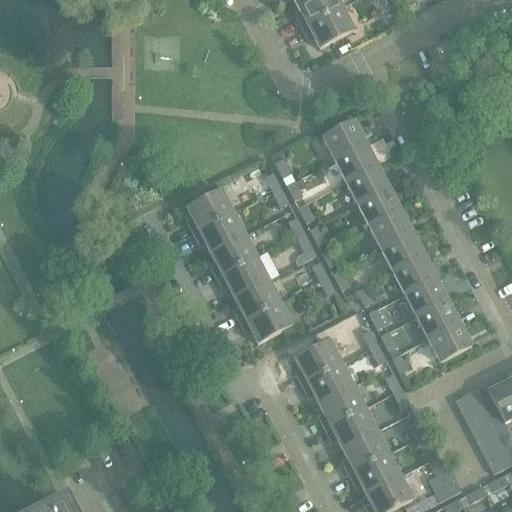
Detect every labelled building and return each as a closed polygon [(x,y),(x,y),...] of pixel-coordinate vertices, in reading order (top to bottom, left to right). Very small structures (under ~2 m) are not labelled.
[(301,32),(330,17),(341,11),(335,0),(309,0),(296,7),(302,20),(296,23),(301,32)] [(330,17),(301,32),(306,42),(312,39),(319,53),(353,35),(341,11),(330,17)] [(334,164),(365,147),(353,125),(322,141),(334,164)] [(365,147),(334,164),(345,186),(377,170),(365,147)] [(274,167),(282,182),(290,177),(283,163),(274,167)] [(377,170),(345,186),(357,209),(389,193),(377,170)] [(273,196),(281,192),(273,177),(265,181),(273,196)] [(286,189),(294,205),(302,201),(294,185),(286,189)] [(281,192),(273,196),(281,212),(288,207),(281,192)] [(389,193),(357,209),(369,232),(400,215),(389,193)] [(192,238),(232,217),(220,194),(186,212),(193,226),(187,229),(192,238)] [(298,212),(306,227),(314,223),(306,208),(298,212)] [(400,215),(369,232),(381,254),(412,238),(400,215)] [(210,257),(244,239),(232,217),(192,238),(197,248),(203,245),(210,257)] [(296,241),(304,237),(296,222),(288,226),(296,241)] [(310,234),(317,248),(325,245),(318,230),(310,234)] [(304,237),(296,241),(304,256),(312,252),(304,237)] [(412,238),(381,254),(393,277),(424,260),(412,238)] [(244,239),(210,257),(217,270),(211,274),(216,283),(256,262),(244,239)] [(321,256),(329,271),(337,267),(329,252),(321,256)] [(393,277),(406,302),(437,286),(424,260),(393,277)] [(256,262),(216,283),(221,293),(227,290),(234,303),(268,285),(256,262)] [(320,286),(327,282),(320,267),(312,271),(320,286)] [(334,279),(341,294),(349,290),(341,275),(334,279)] [(327,282),(320,286),(327,301),(335,296),(327,282)] [(268,285),(234,303),(240,315),(234,318),(239,328),(280,307),(268,285)] [(420,330),(452,313),(437,286),(406,302),(420,330)] [(358,295),(366,311),(373,306),(365,291),(358,295)] [(280,307),(239,328),(244,337),(250,334),(257,348),(291,330),(280,307)] [(430,348),(461,332),(452,313),(420,330),(430,348)] [(369,318),(376,332),(384,328),(377,314),(369,318)] [(461,332),(430,348),(440,367),(471,351),(461,332)] [(369,353),(377,349),(370,334),(362,337),(369,353)] [(380,340),(388,355),(396,351),(388,336),(380,340)] [(300,389),(340,368),(329,345),(294,363),(302,377),(295,380),(300,389)] [(377,349),(369,353),(377,368),(385,363),(377,349)] [(392,363),(399,378),(407,374),(400,359),(392,363)] [(340,368),(300,389),(305,399),(312,396),(318,408),(352,390),(340,368)] [(392,398),(401,394),(393,379),(384,382),(392,398)] [(511,422),(511,385),(511,383),(487,396),(504,427),(511,422)] [(352,390),(318,408),(325,421),(319,424),(324,434),(364,413),(352,390)] [(401,394),(392,398),(400,413),(409,409),(401,394)] [(460,416),(481,404),(480,402),(476,394),(455,405),(460,416)] [(488,397),(480,402),(481,404),(487,415),(491,423),(499,418),(488,397)] [(466,426),(487,415),(481,404),(460,416),(466,426)] [(364,413),(324,434),(329,444),(335,440),(342,453),(376,435),(364,413)] [(471,437),(492,426),(491,423),(487,415),(466,426),(471,437)] [(416,444),(425,439),(417,424),(408,428),(416,444)] [(476,447),(498,436),(492,426),(471,437),(476,447)] [(376,435),(342,453),(349,467),(342,470),(347,479),(388,458),(376,435)] [(482,457),(503,447),(498,436),(476,447),(482,457)] [(425,439),(416,444),(424,458),(432,454),(425,439)] [(487,468),(509,457),(503,447),(482,457),(487,468)] [(493,478),(511,468),(511,463),(509,457),(487,468),(493,478)] [(388,458),(347,479),(352,489),(359,486),(365,498),(399,481),(388,458)] [(436,481),(444,476),(436,461),(428,466),(436,481)] [(444,476),(436,481),(429,484),(435,495),(455,485),(449,474),(444,476)] [(506,479),(491,487),(495,496),(511,487),(506,479)] [(399,481),(365,498),(372,511),(370,511),(395,511),(411,503),(399,481)] [(440,506),(461,495),(455,485),(435,495),(440,506)] [(483,491),(467,499),(471,508),(487,500),(483,491)] [(461,503),(445,511),(463,511),(465,511),(461,503)]
